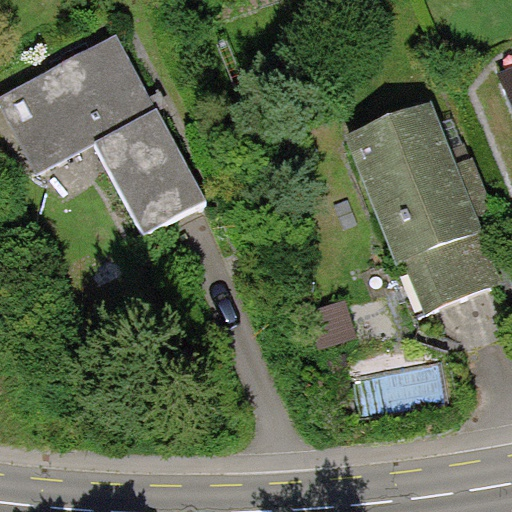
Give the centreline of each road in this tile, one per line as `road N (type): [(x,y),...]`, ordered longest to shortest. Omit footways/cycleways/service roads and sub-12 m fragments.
road 1 (tertiary): [(511,484),(393,504),(244,511)]
road 2 (tertiary): [(126,511),(0,504)]
